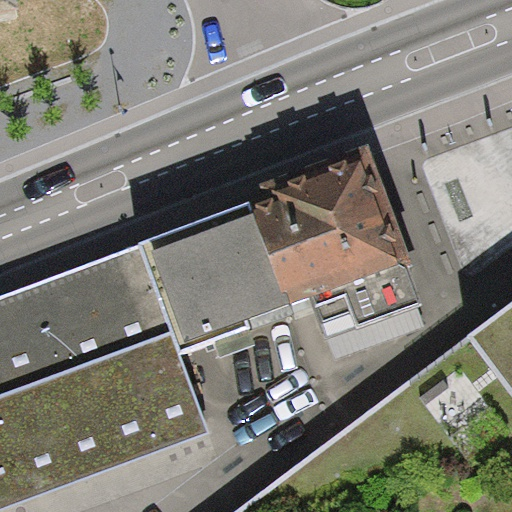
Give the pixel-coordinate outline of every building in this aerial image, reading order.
[(0,0),(0,19),(20,14),(15,0),(0,0)] [(234,226),(268,314),(379,271),(341,173),(230,216),(234,226)] [(234,226),(118,272),(155,368),(272,322),(268,314),(234,226)] [(114,262),(0,305),(0,511),(2,511),(184,442),(155,368),(118,272),(114,262)] [(511,511),(511,314),(245,511),(511,511)]
